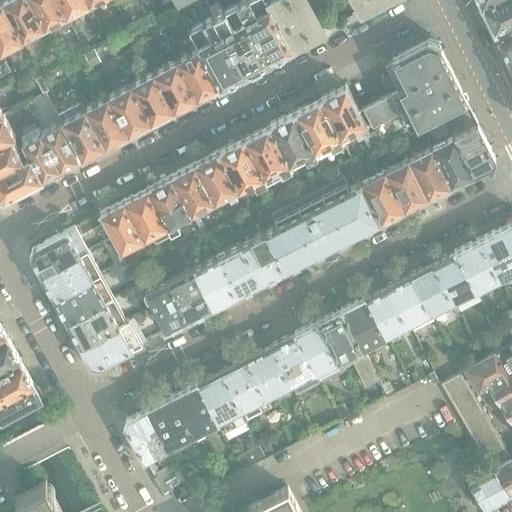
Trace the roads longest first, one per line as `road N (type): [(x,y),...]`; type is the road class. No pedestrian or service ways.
road 1 (residential): [(440,0),(0,233)]
road 2 (residential): [(511,189),(79,407)]
road 3 (unknown): [(436,393),(192,511)]
road 4 (residential): [(79,407),(0,263)]
road 5 (residential): [(511,133),(445,0)]
road 6 (residential): [(143,511),(79,407)]
